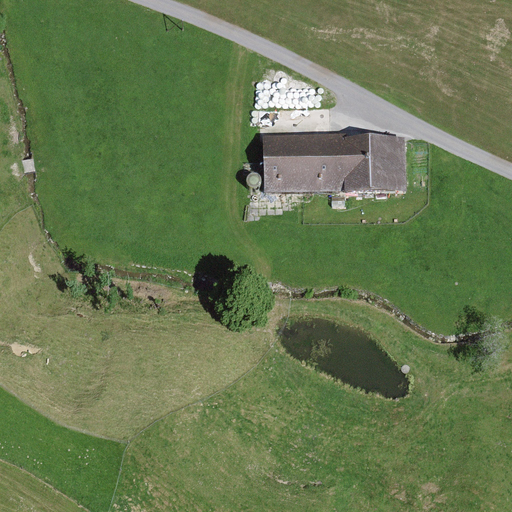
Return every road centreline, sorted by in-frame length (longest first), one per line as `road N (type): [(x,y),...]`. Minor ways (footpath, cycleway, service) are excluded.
road 1 (unclassified): [(511,171),(265,49),(136,0)]
road 2 (track): [(320,134),(194,142),(0,171)]
